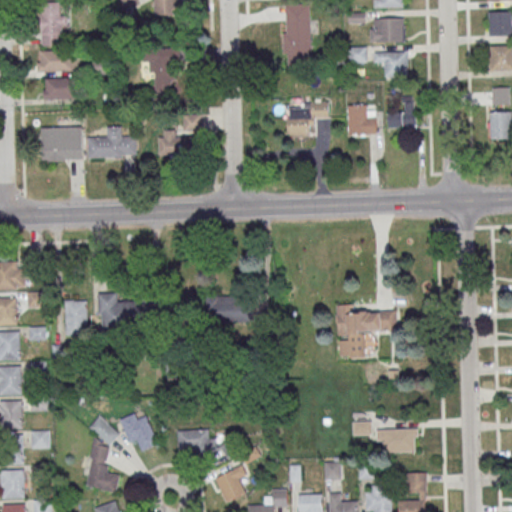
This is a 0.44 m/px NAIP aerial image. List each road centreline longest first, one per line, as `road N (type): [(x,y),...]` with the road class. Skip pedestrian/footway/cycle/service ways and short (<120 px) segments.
road 1 (residential): [(469,511),(446,0)]
road 2 (tertiary): [(511,200),(0,218)]
road 3 (residential): [(233,210),(227,0)]
road 4 (residential): [(5,218),(0,11)]
